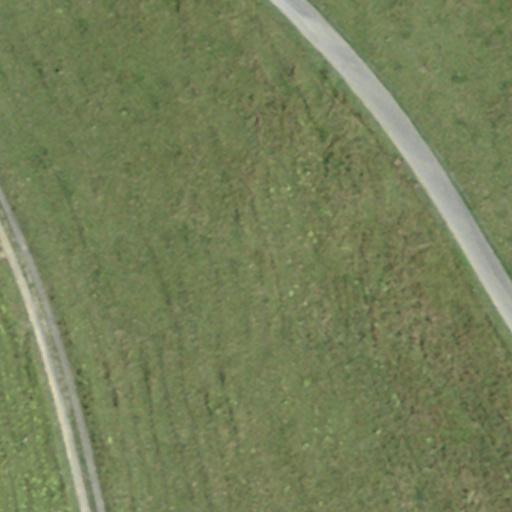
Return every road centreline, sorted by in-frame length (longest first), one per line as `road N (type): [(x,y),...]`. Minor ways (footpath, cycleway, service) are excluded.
road 1 (residential): [(290,0),(425,163),(511,304)]
road 2 (track): [(0,205),(72,417),(92,511)]
